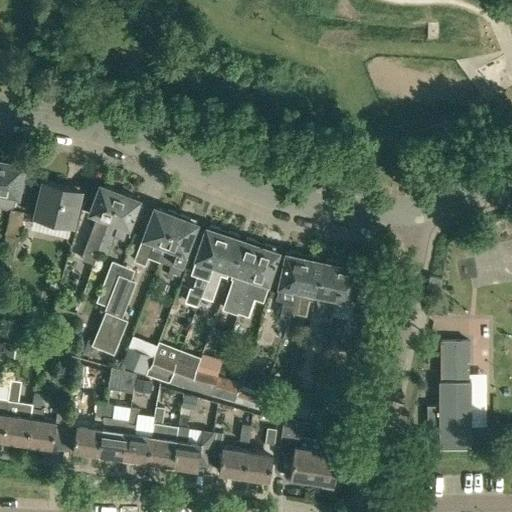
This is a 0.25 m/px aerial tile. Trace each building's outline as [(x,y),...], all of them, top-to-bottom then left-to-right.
[(16,205),(17,200),(24,164),(12,162),(12,159),(0,156),(0,207),(6,208),(16,205)] [(74,223),(82,189),(44,181),(36,214),(74,223)] [(92,263),(100,240),(109,218),(120,190),(100,183),(90,210),(97,213),(87,239),(80,259),(92,263)] [(139,198),(120,190),(109,218),(100,240),(103,241),(99,249),(109,253),(116,235),(124,238),(128,226),(129,226),(139,198)] [(167,245),(180,213),(169,209),(168,210),(155,205),(144,236),(135,258),(146,262),(148,256),(161,261),(167,245)] [(13,263),(23,212),(11,209),(0,260),(13,263)] [(190,216),(180,213),(167,245),(161,261),(171,264),(168,273),(172,274),(174,271),(180,273),(188,252),(186,252),(197,222),(189,218),(190,216)] [(212,262),(223,231),(220,230),(221,227),(211,224),(210,227),(207,226),(192,269),(199,272),(193,289),(189,287),(184,301),(197,305),(200,297),(210,269),(213,262),(212,262)] [(228,233),(223,231),(212,262),(213,262),(210,269),(200,297),(209,300),(218,275),(226,278),(229,268),(231,268),(242,238),(238,237),(239,234),(229,230),(228,233)] [(234,277),(225,301),(223,308),(237,313),(238,312),(250,276),(252,276),(263,245),(257,243),(258,240),(247,236),(246,240),(242,238),(231,268),(233,269),(231,276),(234,277)] [(254,297),(262,300),(267,281),(278,250),(276,250),(277,247),(266,243),(265,246),(263,245),(252,276),(250,276),(238,312),(247,315),(254,297)] [(289,253),(286,253),(276,299),(284,300),(281,316),(288,317),(294,294),(302,256),(299,255),(300,252),(290,250),(289,253)] [(309,257),(302,256),(294,294),(305,297),(315,299),(324,260),(320,259),(321,256),(310,254),(309,257)] [(328,261),(324,260),(315,299),(322,301),(320,310),(332,313),(336,296),(338,296),(345,264),(337,262),(338,260),(328,258),(328,261)] [(99,300),(110,303),(123,262),(113,259),(99,300)] [(134,266),(123,262),(110,303),(94,341),(92,347),(112,355),(113,355),(115,351),(116,351),(129,317),(123,315),(136,279),(131,276),(134,266)] [(340,345),(356,348),(364,313),(351,311),(361,267),(357,267),(358,264),(347,262),(346,264),(345,264),(338,296),(336,296),(332,313),(346,316),(340,345)] [(441,276),(429,276),(429,289),(441,289),(441,276)] [(8,292),(3,312),(12,314),(20,295),(8,292)] [(18,318),(28,321),(32,307),(21,304),(18,318)] [(66,347),(72,328),(49,322),(42,345),(58,349),(59,345),(66,347)] [(496,424),(471,424),(471,379),(469,379),(469,340),(441,339),(441,379),(439,379),(439,404),(427,405),(427,448),(470,448),(496,448),(496,424)] [(16,343),(13,358),(38,365),(41,351),(16,343)] [(151,358),(128,349),(123,364),(145,372),(151,358)] [(171,378),(177,361),(154,352),(148,370),(171,378)] [(177,361),(171,378),(188,387),(190,387),(196,369),(195,369),(177,361)] [(120,386),(133,388),(136,372),(119,368),(117,381),(121,382),(120,386)] [(196,369),(190,387),(211,394),(217,375),(196,369)] [(234,401),(258,408),(269,376),(260,372),(255,387),(240,382),(234,401)] [(240,380),(217,375),(211,394),(233,401),(240,380)] [(134,389),(150,392),(151,381),(135,379),(134,389)] [(291,389),(285,412),(306,418),(309,405),(312,393),(291,387),(291,389)] [(20,389),(9,388),(8,397),(2,438),(27,442),(31,416),(32,405),(18,403),(20,389)] [(346,391),(331,388),(327,407),(341,410),(346,391)] [(34,391),(32,405),(31,416),(27,442),(52,446),(54,431),(64,432),(68,410),(58,408),(56,420),(42,418),(44,407),(41,407),(42,392),(34,391)] [(261,408),(280,412),(284,395),(265,391),(261,408)] [(184,393),(181,407),(190,409),(194,410),(197,397),(184,393)] [(0,438),(2,438),(8,397),(0,396),(0,438)] [(70,397),(68,410),(64,432),(75,434),(72,449),(98,453),(106,402),(96,400),(92,426),(77,424),(78,411),(76,411),(78,398),(70,397)] [(122,457),(129,419),(112,416),(114,403),(106,402),(98,453),(122,457)] [(131,408),(129,419),(122,457),(147,461),(151,435),(137,433),(139,425),(137,425),(139,409),(131,408)] [(147,461),(172,465),(178,427),(164,424),(166,409),(156,408),(151,435),(147,461)] [(197,469),(198,464),(209,465),(210,455),(212,444),(187,441),(189,428),(187,428),(189,416),(180,414),(178,427),(172,465),(197,469)] [(293,450),(290,472),(289,475),(333,482),(335,468),(336,468),(338,450),(301,445),(305,420),(284,417),(280,448),(293,450)] [(242,422),(239,439),(249,440),(251,423),(242,422)] [(265,441),(274,443),(276,427),(267,426),(265,441)] [(219,472),(244,476),(247,450),(222,446),(224,434),(214,432),(212,444),(210,455),(221,456),(219,472)] [(261,452),(247,450),(244,476),(269,479),(273,454),(272,454),(261,452)]
